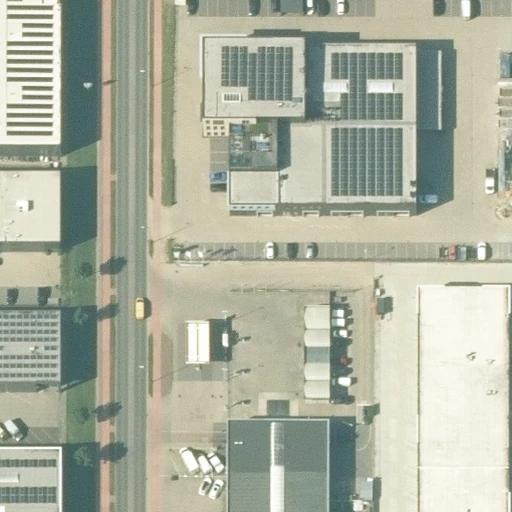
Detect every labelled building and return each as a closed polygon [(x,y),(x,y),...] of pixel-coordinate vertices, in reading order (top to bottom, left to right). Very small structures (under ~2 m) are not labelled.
[(0,0),(0,157),(61,158),(62,158),(63,16),(61,16),(61,0),(0,0)] [(416,217),(416,56),(203,56),(203,137),(229,137),(229,217),(416,217)] [(61,182),(0,181),(0,252),(61,253),(61,182)] [(418,298),(418,511),(509,511),(510,298),(418,298)] [(0,321),(0,393),(39,394),(39,388),(62,388),(62,322),(0,321)] [(209,326),(186,326),(186,368),(209,368),(209,326)] [(306,367),(330,367),(330,351),(306,351),(306,367)] [(329,511),(330,429),(228,428),(228,457),(229,457),(229,462),(234,467),(226,475),(228,477),(228,505),(228,510),(230,511),(329,511)] [(62,511),(62,460),(0,459),(0,511),(62,511)]
